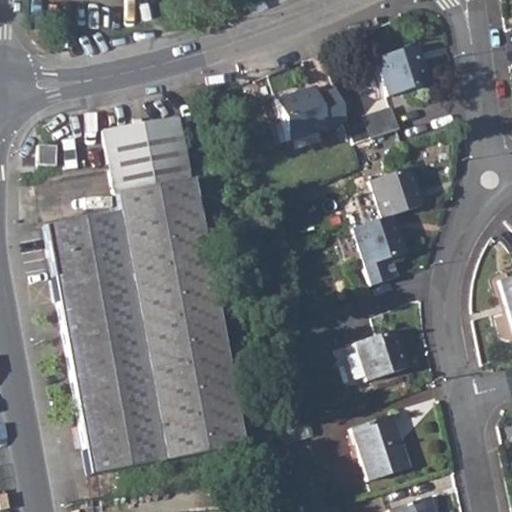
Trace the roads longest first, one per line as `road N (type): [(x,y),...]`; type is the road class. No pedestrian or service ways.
road 1 (residential): [(338,0),(190,56),(87,82),(7,88)]
road 2 (residential): [(44,511),(0,281)]
road 3 (residential): [(461,396),(443,299),(489,178)]
road 4 (residential): [(489,178),(465,0)]
